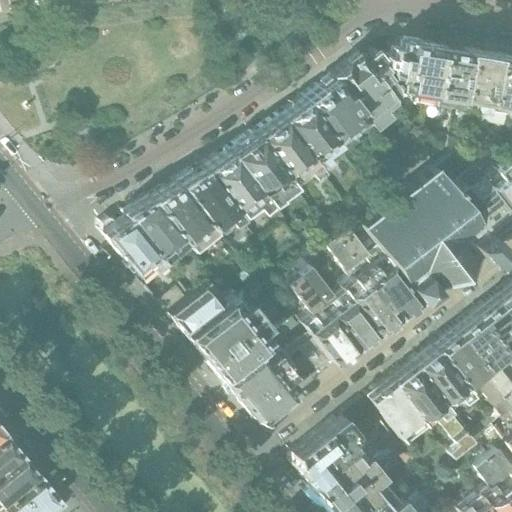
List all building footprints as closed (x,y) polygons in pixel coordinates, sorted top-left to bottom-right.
[(315,12),(311,0),(294,0),(295,11),(302,21),(315,12)] [(422,97),(432,44),(432,43),(395,37),(394,45),(386,44),(384,52),(378,51),(377,56),(376,55),(376,60),(382,60),(381,66),(383,71),(392,73),(390,85),(405,87),(403,96),(421,99),(422,97)] [(422,97),(450,101),(458,48),(432,44),(422,97)] [(479,106),(487,52),(458,47),(458,48),(450,101),(479,106)] [(389,87),(386,78),(376,65),(378,63),(376,60),(376,55),(371,48),(360,56),(356,51),(342,62),(328,73),(361,119),(363,121),(379,108),(374,102),(383,95),(383,92),(389,87)] [(506,110),(511,70),(511,56),(487,52),(479,106),(506,110)] [(361,119),(328,73),(327,74),(314,84),(300,94),(331,140),(332,140),(333,140),(338,141),(346,135),(347,129),(361,119)] [(331,140),(300,94),(274,113),(273,113),(272,114),(312,163),(321,156),(317,150),(331,140)] [(312,163),(272,114),(248,131),(283,175),(297,164),(302,170),(312,163)] [(283,175),(248,131),(248,130),(222,147),(261,198),(277,218),(282,213),(272,200),(271,201),(270,198),(269,199),(265,195),(270,191),(270,190),(285,179),(283,175)] [(426,156),(439,146),(415,142),(415,141),(407,140),(412,153),(426,156)] [(261,198),(222,147),(196,164),(232,210),(246,199),(251,205),(261,198)] [(484,236),(508,218),(460,155),(455,149),(452,152),(451,151),(449,151),(431,165),(429,164),(370,209),(364,203),(372,196),(367,190),(345,207),(351,214),(355,220),(410,294),(426,282),(425,281),(440,270),(448,264),(454,259),(469,248),(477,242),(485,236),(484,236)] [(407,154),(407,152),(405,150),(403,149),(400,150),(399,151),(398,152),(398,155),(399,157),(402,158),(404,158),(406,156),(407,154)] [(511,178),(493,154),(463,150),(460,155),(508,218),(511,215),(511,178)] [(511,156),(493,154),(511,178),(511,156)] [(403,170),(399,164),(394,158),(385,165),(394,176),(403,170)] [(232,210),(196,164),(196,163),(187,169),(186,168),(170,179),(169,179),(209,229),(211,227),(215,228),(221,224),(221,220),(226,217),(233,212),(232,210)] [(209,229),(169,179),(160,185),(160,184),(143,194),(177,239),(181,244),(195,232),(200,238),(210,230),(209,229)] [(177,239),(143,194),(126,204),(126,203),(116,208),(119,213),(155,256),(177,239)] [(160,263),(155,256),(119,213),(111,217),(103,215),(95,220),(94,228),(104,240),(104,241),(114,253),(115,253),(125,265),(130,271),(133,276),(146,264),(151,270),(160,263)] [(410,294),(355,220),(354,221),(362,232),(352,240),(339,223),(328,232),(389,311),(410,294)] [(389,311),(328,232),(317,240),(344,275),(334,283),(337,287),(368,327),(389,311)] [(368,327),(337,287),(328,294),(304,263),(293,272),(348,343),(368,327)] [(246,276),(245,274),(241,270),(234,275),(239,281),(246,276)] [(348,343),(293,272),(282,280),(305,312),(294,320),(303,331),(307,336),(326,359),(348,343)] [(178,330),(217,297),(201,278),(183,291),(175,282),(153,299),(177,330),(178,330)] [(511,285),(508,280),(486,296),(511,329),(511,285)] [(196,352),(252,310),(261,302),(257,297),(248,305),(240,296),(234,301),(226,290),(217,297),(178,330),(196,352)] [(511,329),(486,296),(467,312),(500,354),(509,347),(511,351),(511,329)] [(196,352),(213,374),(256,341),(262,336),(254,326),(261,321),(252,310),(196,352)] [(511,387),(491,360),(500,354),(467,312),(446,328),(472,362),(473,362),(479,369),(507,407),(511,403),(511,387)] [(282,335),(295,325),(289,317),(276,327),(282,335)] [(472,375),(466,367),(472,362),(446,328),(427,343),(460,385),(468,379),(496,415),(507,407),(479,369),(472,375)] [(231,396),(283,357),(294,348),(307,336),(303,331),(278,350),(274,345),(265,352),(256,341),(213,374),(219,381),(219,382),(224,388),(225,388),(231,396)] [(326,359),(307,336),(294,348),(299,354),(309,368),(311,370),(314,369),(313,368),(324,360),(324,361),(326,359)] [(484,417),(460,385),(427,343),(404,360),(438,404),(443,411),(466,440),(467,438),(461,430),(476,419),(478,422),(484,417)] [(309,368),(299,354),(291,361),(301,374),(309,368)] [(256,413),(292,385),(282,374),(290,366),(283,357),(231,396),(237,404),(238,404),(244,412),(247,413),(247,412),(253,413),(256,414),(256,413)] [(431,409),(438,404),(404,360),(384,376),(418,420),(428,412),(450,441),(441,449),(446,455),(466,440),(443,411),(437,416),(431,409)] [(418,420),(384,376),(361,393),(372,408),(396,438),(418,420)] [(364,405),(358,397),(351,402),(357,411),(364,405)] [(300,479),(347,442),(343,436),(348,431),(349,427),(336,413),(318,427),(318,426),(287,450),(285,462),(286,462),(292,469),(292,470),(297,475),(300,479)] [(511,431),(511,430),(499,438),(511,454),(511,431)] [(0,457),(10,449),(0,436),(0,457)] [(511,454),(499,438),(499,439),(511,456),(511,460),(506,465),(491,445),(477,455),(511,498),(511,454)] [(319,501),(367,461),(359,451),(355,454),(347,444),(348,443),(347,442),(300,479),(302,480),(301,481),(313,495),(314,495),(319,501)] [(374,463),(386,454),(388,452),(384,448),(370,458),(374,463)] [(0,457),(0,491),(27,469),(10,449),(0,457)] [(397,456),(405,466),(413,460),(405,449),(397,456)] [(511,511),(511,498),(477,455),(466,464),(481,483),(473,491),(489,511),(511,511)] [(347,511),(381,485),(372,475),(376,472),(367,461),(319,501),(325,508),(324,508),(327,511),(347,511)] [(56,505),(50,497),(48,495),(49,495),(27,469),(0,491),(0,511),(27,511),(36,505),(40,511),(55,511),(56,511),(56,505)] [(394,511),(418,494),(414,490),(404,499),(407,502),(403,504),(399,499),(394,494),(390,497),(381,485),(347,511),(394,511)] [(489,511),(473,491),(470,488),(448,504),(454,511),(489,511)] [(409,511),(406,508),(420,496),(418,494),(394,511),(409,511)]
